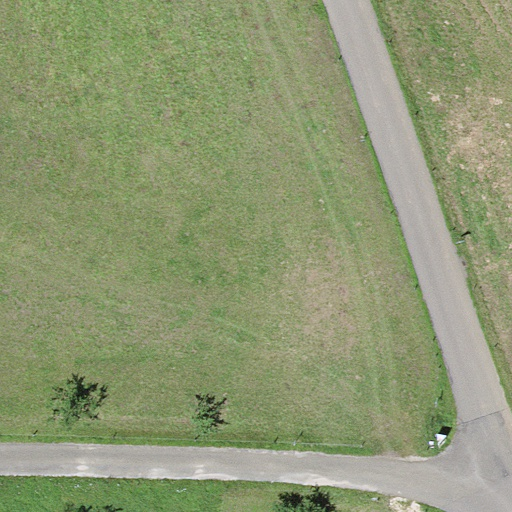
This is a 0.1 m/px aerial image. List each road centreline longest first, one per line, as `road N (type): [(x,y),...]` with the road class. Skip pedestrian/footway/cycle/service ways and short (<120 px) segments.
road 1 (residential): [(511,498),(389,470),(0,454)]
road 2 (unclassified): [(511,491),(359,0)]
